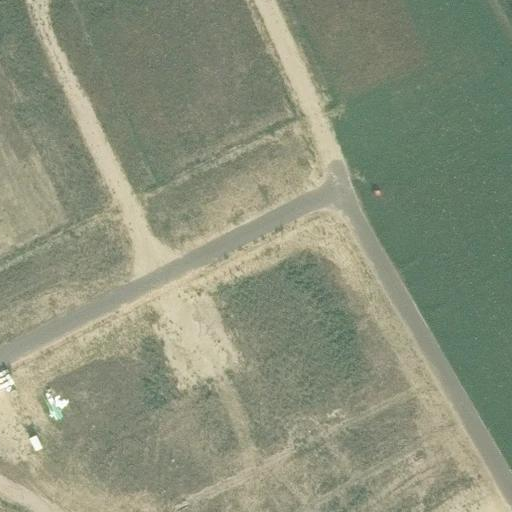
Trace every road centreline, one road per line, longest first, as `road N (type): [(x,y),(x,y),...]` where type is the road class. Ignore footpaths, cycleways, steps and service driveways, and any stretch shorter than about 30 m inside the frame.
road 1 (residential): [(511,496),(337,190)]
road 2 (residential): [(30,0),(157,285)]
road 3 (residential): [(337,190),(252,0)]
road 4 (residential): [(337,190),(157,285)]
road 5 (residential): [(157,285),(0,358)]
